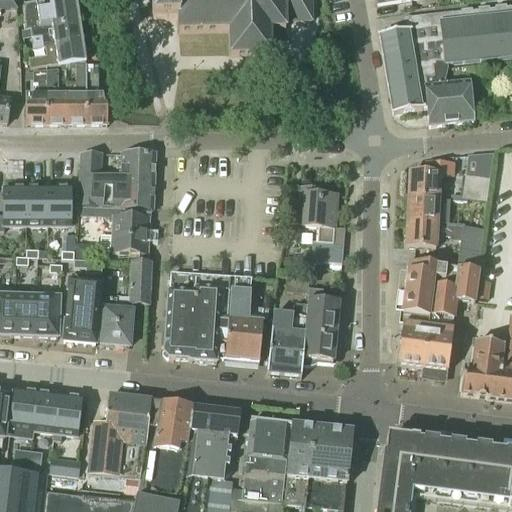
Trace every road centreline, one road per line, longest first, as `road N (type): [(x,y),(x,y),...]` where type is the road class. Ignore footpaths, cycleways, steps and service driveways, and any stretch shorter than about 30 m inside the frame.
road 1 (residential): [(373,411),(0,369)]
road 2 (residential): [(368,147),(0,136)]
road 3 (residential): [(373,411),(368,147)]
road 4 (residential): [(368,147),(348,0)]
road 5 (residential): [(511,137),(368,147)]
road 6 (residential): [(373,411),(511,429)]
